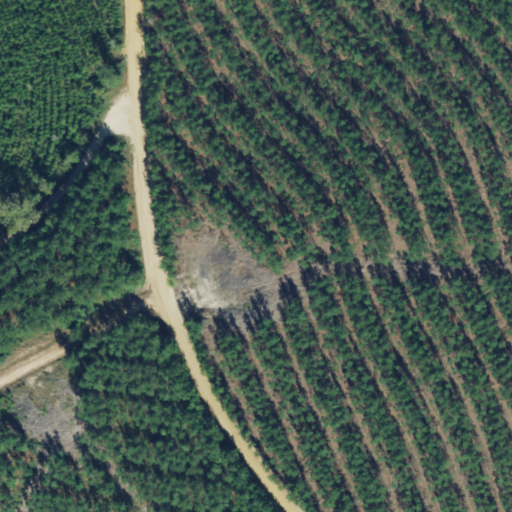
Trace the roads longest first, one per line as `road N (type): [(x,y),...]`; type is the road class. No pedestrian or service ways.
road 1 (track): [(280,511),(202,402),(157,293),(141,219),(130,0)]
road 2 (track): [(135,111),(105,131),(35,221),(0,246)]
road 3 (track): [(0,381),(158,295)]
